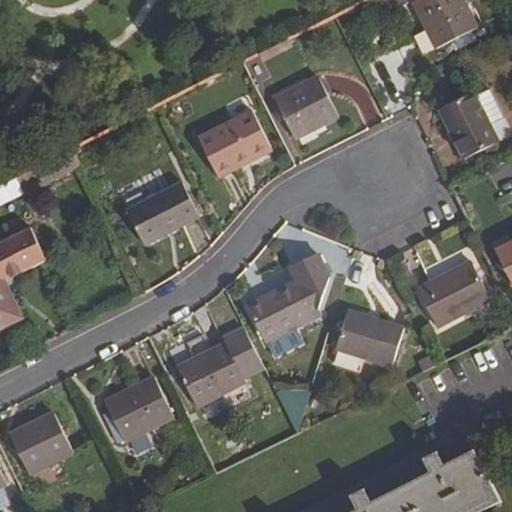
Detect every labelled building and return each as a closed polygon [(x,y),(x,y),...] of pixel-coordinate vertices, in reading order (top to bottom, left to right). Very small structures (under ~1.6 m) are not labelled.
[(436,51),(478,29),(463,0),(420,0),(413,4),(436,51)] [(296,139),(339,117),(320,76),(276,100),(296,139)] [(492,92),(477,99),(490,125),(504,119),(492,92)] [(464,161),(498,143),(490,125),(477,99),(475,94),(439,111),(464,161)] [(219,178),(273,150),(254,110),(199,138),(219,178)] [(24,194),(25,194),(82,165),(73,148),(57,157),(16,177),(24,194)] [(0,205),(24,194),(16,177),(0,184),(0,205)] [(145,246),(201,217),(183,182),(127,211),(145,246)] [(0,330),(23,319),(5,280),(47,259),(32,228),(0,243),(0,330)] [(507,239),(492,247),(511,288),(511,245),(511,246),(507,239)] [(266,344),(317,318),(314,312),(330,276),(318,253),(291,267),(297,279),(247,305),(266,344)] [(471,262),(418,290),(438,329),(491,301),(471,262)] [(336,351),(392,368),(404,328),(349,311),(336,351)] [(197,407),(247,383),(245,379),(265,369),(247,332),(245,328),(225,338),(227,342),(177,367),(197,407)] [(433,355),(418,363),(423,373),(437,366),(433,355)] [(126,443),(175,419),(154,377),(105,401),(110,411),(104,414),(118,441),(124,439),(126,443)] [(30,474),(74,453),(54,413),(10,434),(30,474)] [(469,511),(499,497),(475,451),(462,458),(464,463),(368,511),(469,511)] [(368,511),(464,463),(462,458),(445,466),(439,453),(426,460),(432,474),(372,503),(366,490),(352,497),(359,511),(356,511),(368,511)] [(499,497),(469,511),(482,511),(502,502),(499,497)]
